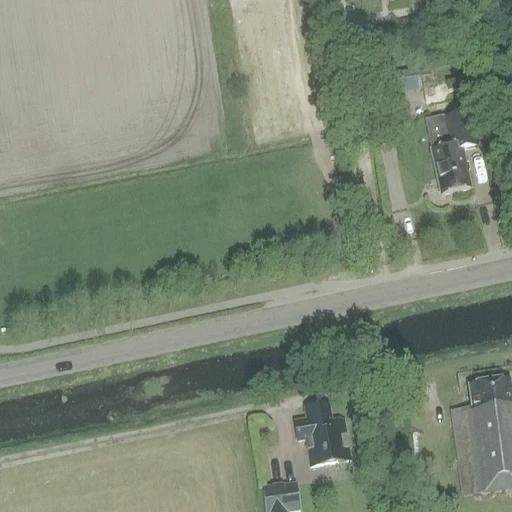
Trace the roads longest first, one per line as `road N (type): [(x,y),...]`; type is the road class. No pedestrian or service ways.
road 1 (tertiary): [(0,369),(511,268)]
road 2 (track): [(378,365),(382,384),(0,463)]
